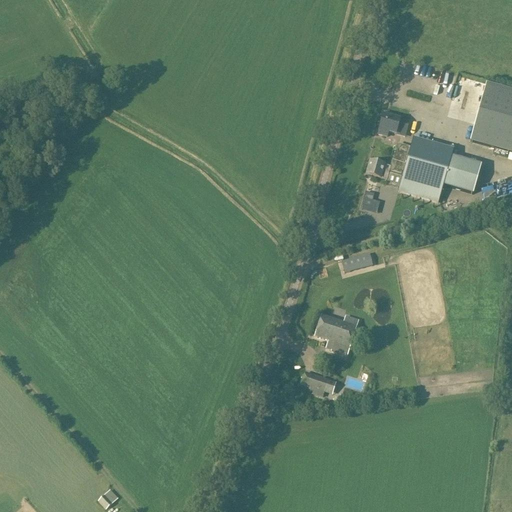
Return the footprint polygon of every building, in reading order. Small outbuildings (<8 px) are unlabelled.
[(511,92),(486,85),(470,143),(511,154),(511,92)] [(409,124),(399,121),(383,117),(378,136),(386,138),(388,134),(405,139),(409,124)] [(393,159),(390,168),(389,174),(402,177),(398,193),(438,204),(443,187),(472,196),(480,167),(451,158),(453,151),(413,140),(406,163),(393,159)] [(389,174),(390,168),(370,163),(366,177),(387,182),(389,174)] [(360,211),(376,215),(379,203),(372,201),(374,194),(365,191),(360,211)] [(344,274),(350,273),(349,268),(360,265),(359,258),(341,263),(344,274)] [(331,353),(346,358),(357,324),(345,320),(344,324),(321,317),(314,339),(333,345),(331,353)] [(300,387),(331,397),(336,384),(305,374),(300,387)] [(345,385),(361,391),(364,382),(348,377),(345,385)] [(335,398),(333,404),(339,406),(340,403),(341,400),(335,398)] [(106,511),(118,500),(110,492),(98,503),(106,511)]
